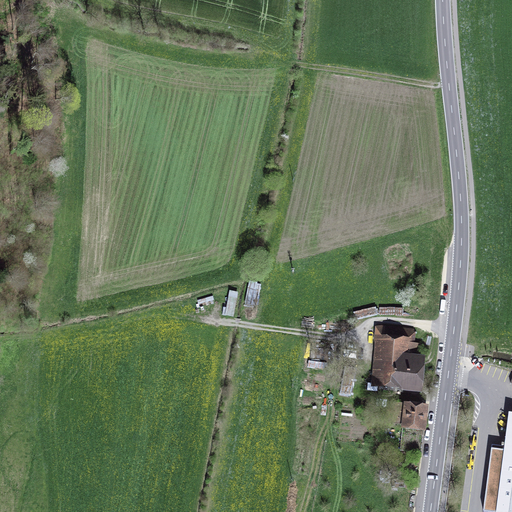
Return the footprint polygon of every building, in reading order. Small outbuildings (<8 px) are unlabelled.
[(252,281),(247,293),(255,297),(261,284),(252,281)] [(233,315),(239,290),(231,289),(225,313),(233,315)] [(214,295),(198,298),(200,305),(215,302),(214,295)] [(412,335),(378,332),(372,391),(418,396),(423,345),(411,344),(412,335)] [(426,404),(390,400),(388,419),(402,421),(402,424),(423,427),(426,404)] [(511,511),(511,417),(507,449),(494,447),(485,511),(511,511)] [(417,480),(392,478),(391,489),(416,490),(417,480)]
